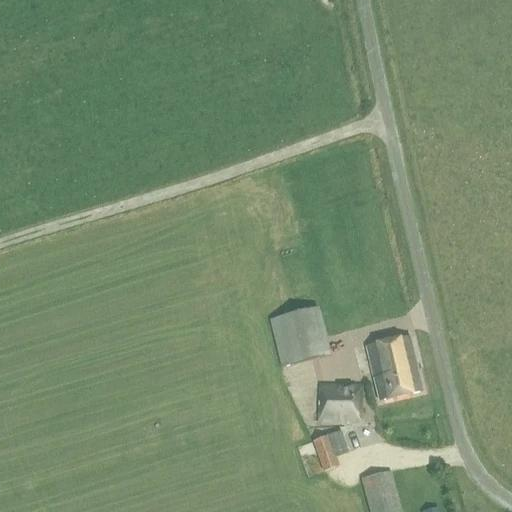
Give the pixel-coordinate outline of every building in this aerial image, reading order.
[(283,368),(332,356),(321,308),(271,320),(283,368)] [(381,402),(424,392),(413,337),(369,347),(381,402)] [(363,423),(364,387),(321,386),(320,421),(363,423)] [(338,456),(350,452),(342,431),(314,441),(325,472),(342,466),(338,456)] [(379,435),(358,434),(357,451),(378,452),(379,435)] [(372,511),(403,511),(393,471),(364,478),(372,511)]
